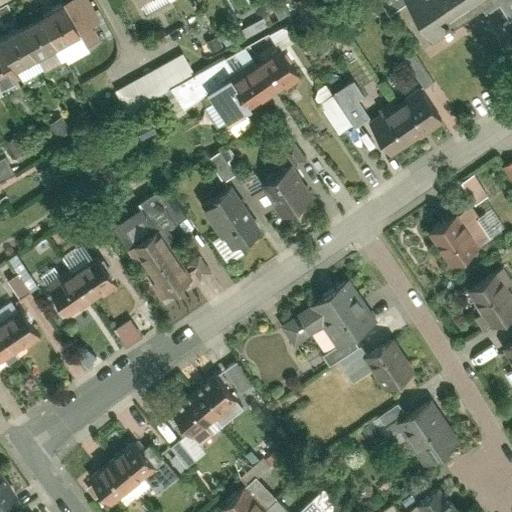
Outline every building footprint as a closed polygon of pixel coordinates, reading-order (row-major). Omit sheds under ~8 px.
[(108,29),(91,0),(68,0),(62,4),(83,42),(108,29)] [(397,0),(426,45),(495,0),(397,0)] [(83,42),(62,4),(37,18),(58,56),(83,42)] [(58,56),(37,18),(12,32),(33,70),(58,56)] [(33,70),(12,32),(0,38),(0,69),(8,84),(33,70)] [(281,51),(257,65),(272,90),(296,76),(281,51)] [(257,65),(233,78),(248,104),(272,90),(257,65)] [(0,88),(8,84),(0,69),(0,88)] [(328,91),(323,83),(309,91),(336,134),(367,115),(355,96),(360,93),(350,77),(328,91)] [(419,92),(397,105),(416,136),(438,123),(419,92)] [(397,105),(375,118),(394,149),(416,136),(397,105)] [(293,142),(281,148),(291,167),(303,160),(293,142)] [(0,177),(13,171),(4,154),(0,155),(0,177)] [(301,201),(281,171),(262,183),(282,213),(301,201)] [(470,202),(485,194),(473,171),(458,180),(470,202)] [(254,233),(228,190),(206,203),(231,246),(254,233)] [(482,236),(464,208),(433,228),(450,256),(482,236)] [(159,234),(133,250),(147,273),(173,257),(159,234)] [(173,257),(147,273),(162,296),(187,281),(173,257)] [(99,258),(74,273),(88,297),(113,282),(99,258)] [(511,306),(490,271),(464,287),(488,327),(511,312),(511,306)] [(6,279),(16,294),(27,287),(18,272),(6,279)] [(74,273),(49,287),(64,312),(88,297),(74,273)] [(367,326),(342,284),(283,319),(295,339),(321,324),(334,345),(367,326)] [(22,311),(0,324),(0,326),(15,350),(38,335),(22,311)] [(123,342),(138,332),(127,316),(113,326),(123,342)] [(0,326),(0,359),(15,350),(0,326)] [(412,372),(392,339),(367,354),(387,387),(412,372)] [(511,339),(502,346),(511,362),(511,339)] [(216,370),(192,391),(211,413),(234,392),(216,370)] [(192,391),(169,411),(187,433),(211,413),(192,391)] [(449,444),(422,403),(396,420),(423,461),(449,444)] [(131,441),(110,457),(128,483),(150,467),(131,441)] [(110,457),(88,472),(107,498),(128,483),(110,457)] [(0,498),(10,492),(0,478),(0,498)] [(237,486),(216,506),(222,511),(254,511),(258,508),(237,486)] [(459,511),(438,487),(418,504),(425,511),(459,511)] [(395,511),(390,501),(370,511),(395,511)]
